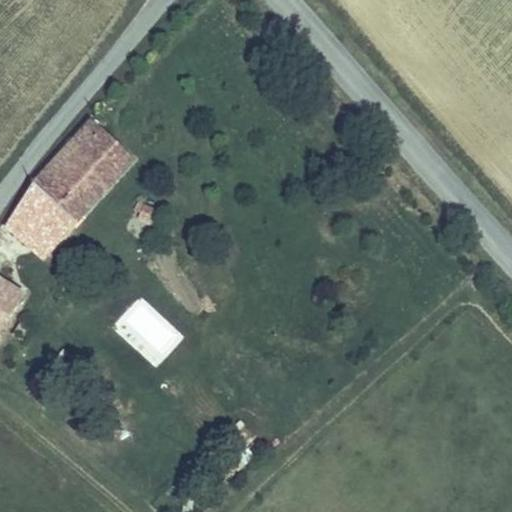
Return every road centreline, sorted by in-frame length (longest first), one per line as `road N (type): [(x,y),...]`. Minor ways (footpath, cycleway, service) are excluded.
road 1 (tertiary): [(511,253),(291,0)]
road 2 (unclassified): [(154,0),(0,190)]
